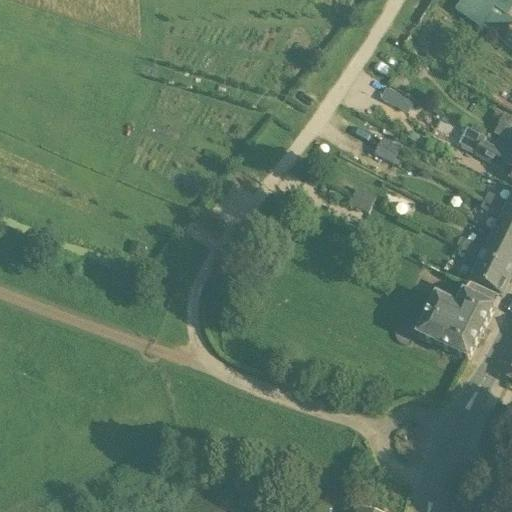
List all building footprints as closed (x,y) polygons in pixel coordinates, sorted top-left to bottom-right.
[(511,21),(507,18),(511,10),(511,2),(508,0),(463,0),(455,13),(511,51),(511,21)] [(386,90),(380,101),(394,109),(400,97),(386,90)] [(511,145),(511,119),(505,115),(494,136),(511,145)] [(511,157),(466,132),(459,146),(476,156),(475,158),(502,173),(505,166),(511,169),(511,181),(511,182),(511,157)] [(382,143),(376,157),(393,165),(396,158),(400,152),(382,143)] [(358,190),(353,199),(373,208),(377,200),(358,190)] [(485,204),(511,217),(511,197),(506,209),(499,205),(501,201),(489,196),(485,204)] [(373,208),(353,199),(349,207),(368,216),(373,208)] [(511,245),(511,217),(485,204),(482,211),(494,217),(495,214),(502,217),(493,236),(511,245)] [(511,276),(511,274),(511,245),(493,236),(485,251),(461,240),(457,248),(462,251),(511,276)] [(500,297),(511,276),(462,251),(458,258),(477,266),(469,281),(500,297)] [(498,302),(469,288),(466,296),(465,296),(457,311),(437,301),(418,339),(468,364),(494,310),(498,302)]
